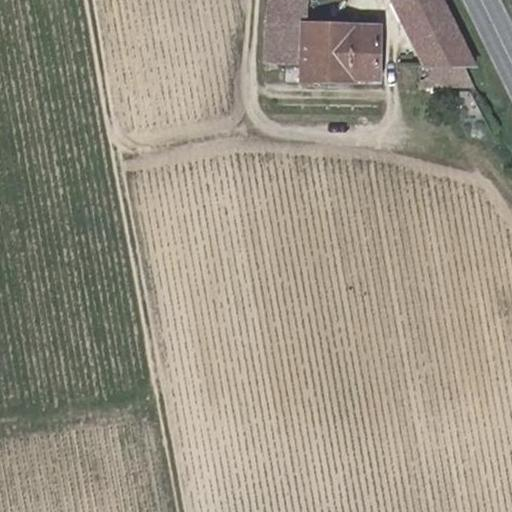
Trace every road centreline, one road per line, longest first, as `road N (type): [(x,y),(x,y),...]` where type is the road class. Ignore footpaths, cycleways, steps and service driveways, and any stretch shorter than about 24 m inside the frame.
road 1 (track): [(89,0),(179,511)]
road 2 (track): [(0,431),(161,410)]
